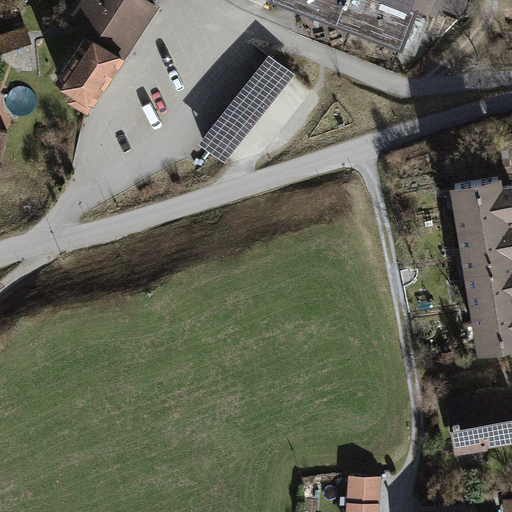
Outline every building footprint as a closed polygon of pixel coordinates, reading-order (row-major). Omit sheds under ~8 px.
[(69,86),(63,94),(87,110),(159,3),(155,0),(73,0),(69,6),(88,18),(82,27),(83,28),(52,75),(69,86)] [(296,0),(402,41),(417,3),(429,7),(431,0),(296,0)] [(32,40),(27,24),(0,32),(0,43),(2,50),(32,40)] [(314,92),(268,55),(198,143),(225,164),(263,154),(314,92)] [(10,130),(0,127),(0,158),(3,159),(10,130)] [(501,170),(451,178),(477,347),(511,341),(511,218),(508,219),(507,212),(511,211),(511,178),(503,180),(501,170)] [(511,386),(448,397),(457,452),(511,442),(511,386)] [(378,511),(381,475),(350,473),(346,511),(378,511)] [(511,511),(511,496),(503,498),(504,511),(511,511)]
